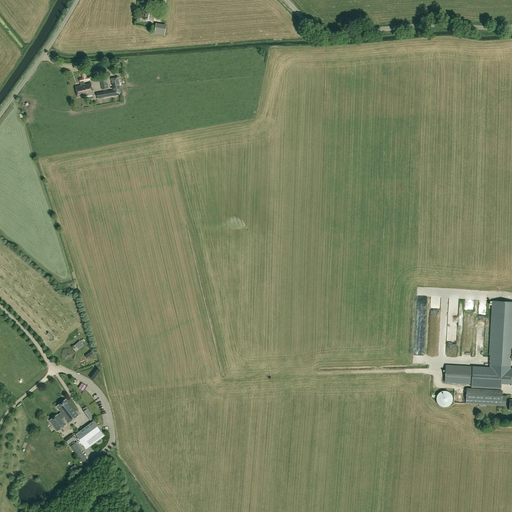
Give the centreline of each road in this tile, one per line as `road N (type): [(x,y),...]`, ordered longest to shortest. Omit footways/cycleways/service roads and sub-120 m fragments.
road 1 (unclassified): [(511,26),(321,32),(285,0)]
road 2 (unclassified): [(0,116),(78,0)]
